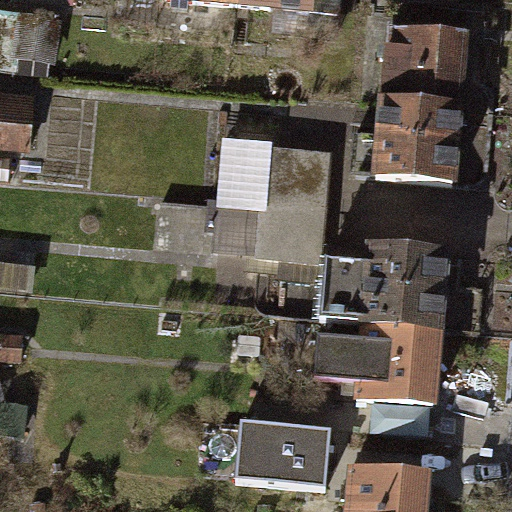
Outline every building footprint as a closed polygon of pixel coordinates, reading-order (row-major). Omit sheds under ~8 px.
[(150,0),(150,5),(227,10),(228,0),(150,0)] [(308,0),(228,0),(227,10),(308,16),(308,0)] [(46,22),(14,19),(9,57),(42,60),(46,22)] [(381,59),(377,105),(454,112),(461,37),(384,29),(383,47),(374,46),(373,59),(381,59)] [(447,189),(454,112),(377,105),(373,141),(346,138),(344,165),(372,167),(371,182),(447,189)] [(24,110),(0,106),(0,146),(20,148),(24,110)] [(218,149),(214,207),(316,214),(320,157),(218,149)] [(312,263),(316,214),(214,207),(211,247),(250,250),(249,259),(312,263)] [(318,325),(354,327),(434,333),(440,256),(358,251),(357,268),(322,265),(318,325)] [(429,407),(434,333),(354,327),(353,345),(309,342),(307,381),(351,384),(350,401),(429,407)] [(321,494),(326,436),(239,428),(234,486),(321,494)] [(342,503),(340,511),(419,511),(423,478),(344,471),(342,489),(334,488),(332,502),(342,503)]
